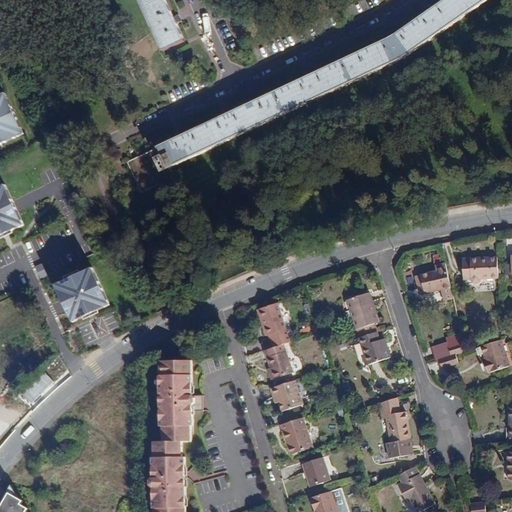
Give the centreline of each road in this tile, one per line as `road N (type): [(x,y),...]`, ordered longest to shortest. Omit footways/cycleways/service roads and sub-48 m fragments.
road 1 (residential): [(221,301),(161,326),(92,370),(0,461)]
road 2 (residential): [(450,466),(377,244)]
road 3 (residential): [(221,301),(283,511)]
road 4 (residential): [(231,80),(397,0)]
road 5 (residential): [(377,244),(221,301)]
road 6 (residential): [(101,143),(231,80)]
road 7 (residential): [(511,215),(377,244)]
